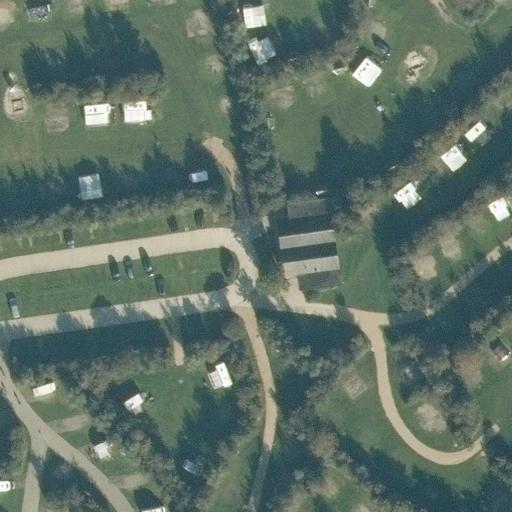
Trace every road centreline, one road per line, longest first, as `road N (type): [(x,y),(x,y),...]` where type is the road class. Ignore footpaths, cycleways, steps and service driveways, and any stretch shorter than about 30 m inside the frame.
road 1 (residential): [(241,241),(211,234),(0,268)]
road 2 (residential): [(0,327),(233,294)]
road 3 (track): [(368,317),(391,234),(511,146)]
road 4 (residential): [(489,433),(457,458),(431,455),(405,433),(385,391),(368,317)]
road 5 (residential): [(249,298),(271,418),(254,511)]
road 6 (residential): [(511,243),(438,304),(410,316),(368,317)]
road 7 (residential): [(368,317),(249,298)]
